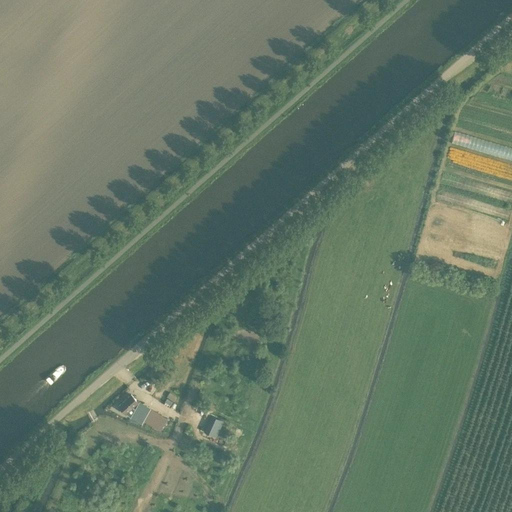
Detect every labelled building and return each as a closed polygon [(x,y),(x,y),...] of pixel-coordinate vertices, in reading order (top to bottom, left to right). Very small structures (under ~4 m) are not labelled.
[(511,146),(456,131),(453,142),(511,159),(511,146)] [(170,393),(167,397),(174,401),(176,397),(170,393)] [(150,408),(150,407),(139,402),(133,413),(129,410),(138,402),(131,394),(119,405),(126,413),(131,417),(132,415),(142,421),(143,420),(150,408)] [(167,400),(164,405),(169,409),(172,403),(167,400)] [(150,408),(143,420),(160,430),(167,418),(150,408)] [(211,415),(204,431),(216,437),(223,421),(211,415)]
